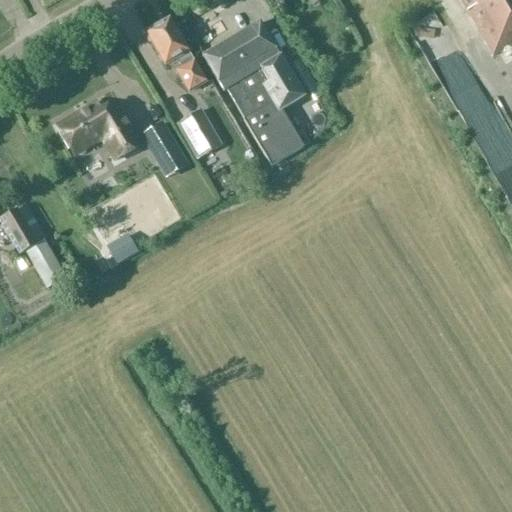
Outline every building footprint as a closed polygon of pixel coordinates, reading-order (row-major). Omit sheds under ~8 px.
[(437,46),(417,0),(387,0),(412,56),(437,46)] [(511,0),(459,0),(493,58),(511,46),(511,0)] [(168,21),(146,34),(165,66),(176,60),(184,74),(179,77),(189,94),(206,84),(188,53),(187,53),(168,21)] [(295,137),(294,136),(281,113),(304,99),(280,58),(259,24),(202,59),(218,85),(224,94),(227,92),(245,122),(243,123),(262,156),(271,170),(310,146),(302,133),(295,137)] [(441,44),(422,58),(448,94),(470,78),(463,67),(459,70),(441,44)] [(96,105),(57,128),(73,157),(102,141),(115,162),(141,147),(117,104),(100,113),(96,105)] [(222,148),(201,113),(180,125),(201,161),(222,148)] [(153,119),(134,128),(145,151),(164,142),(153,119)] [(173,142),(157,152),(173,178),(189,168),(173,142)] [(66,281),(44,243),(38,246),(36,243),(42,239),(24,208),(0,221),(0,224),(20,258),(26,254),(48,292),(66,281)] [(115,266),(137,254),(127,237),(106,249),(115,266)]
